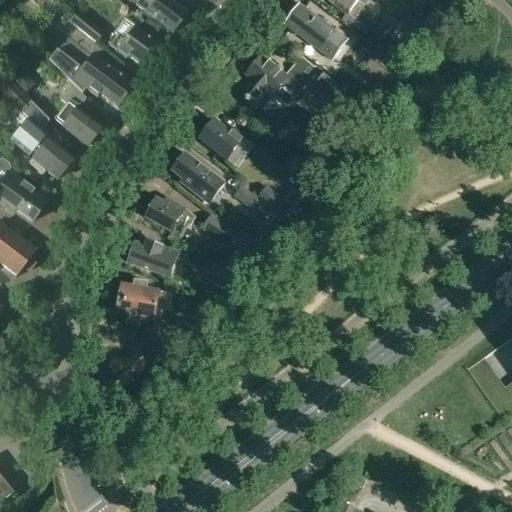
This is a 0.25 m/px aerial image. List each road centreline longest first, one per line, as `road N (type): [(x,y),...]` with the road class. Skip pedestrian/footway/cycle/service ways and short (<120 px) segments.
road 1 (residential): [(95,511),(76,471),(67,384),(71,300),(85,246),(136,146),(247,0)]
road 2 (secondary): [(292,424),(511,255)]
road 3 (secondary): [(292,424),(165,511)]
road 4 (secondary): [(194,511),(292,424)]
